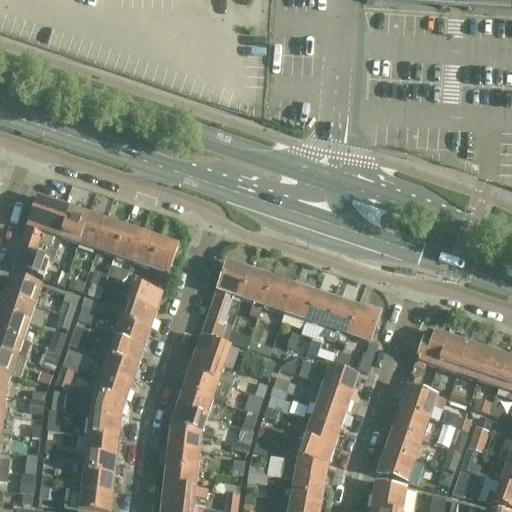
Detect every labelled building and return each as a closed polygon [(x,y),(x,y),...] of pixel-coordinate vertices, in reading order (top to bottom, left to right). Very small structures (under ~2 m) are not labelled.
[(27,231),(19,254),(49,264),(53,265),(60,242),(70,212),(36,200),(30,221),(26,231),(27,231)] [(70,212),(60,242),(78,248),(88,218),(70,212)] [(88,218),(78,248),(96,254),(107,224),(88,218)] [(107,224),(96,254),(114,260),(125,230),(124,230),(107,224)] [(125,230),(114,260),(132,267),(142,236),(125,230)] [(142,236),(132,267),(150,273),(161,243),(142,236)] [(147,282),(143,292),(162,298),(169,278),(168,278),(179,249),(161,243),(150,273),(159,276),(156,285),(147,282)] [(19,254),(12,273),(43,283),(49,264),(19,254)] [(216,295),(202,336),(225,344),(230,329),(224,327),(232,304),(238,306),(239,303),(250,273),(230,266),(225,269),(216,295)] [(107,279),(122,284),(126,282),(129,274),(111,268),(107,279)] [(64,291),(71,271),(63,269),(57,288),(64,291)] [(250,273),(239,303),(252,308),(249,319),(257,322),(258,322),(262,311),(261,311),(271,281),(250,273)] [(82,297),(89,277),(79,274),(76,283),(71,282),(67,292),(82,297)] [(135,278),(131,288),(143,292),(147,282),(135,278)] [(10,280),(4,298),(35,309),(41,291),(10,280)] [(271,281),(261,311),(262,311),(282,318),(293,288),(271,281)] [(110,283),(106,296),(115,299),(119,287),(110,283)] [(91,285),(87,298),(100,302),(104,290),(91,285)] [(131,288),(125,305),(156,316),(162,298),(143,292),(131,288)] [(293,288),(282,318),(304,325),(315,296),(293,288)] [(315,296),(304,325),(325,332),(336,303),(315,296)] [(4,298),(0,309),(0,316),(29,327),(35,309),(4,298)] [(79,303),(65,298),(59,318),(72,322),(79,303)] [(99,306),(84,301),(81,310),(96,315),(99,306)] [(336,303),(325,332),(346,340),(357,310),(336,303)] [(125,305),(119,323),(149,334),(156,316),(125,305)] [(93,315),(95,316),(96,315),(81,310),(76,324),(89,328),(93,315)] [(357,310),(346,340),(370,348),(380,318),(357,310)] [(0,316),(0,336),(32,348),(32,347),(23,344),(29,327),(0,316)] [(55,330),(68,334),(72,322),(59,318),(55,330)] [(119,323),(113,341),(144,352),(149,334),(119,323)] [(82,353),(89,334),(75,329),(68,348),(82,353)] [(230,329),(225,344),(247,352),(249,344),(250,345),(254,332),(249,330),(246,339),(231,334),(232,330),(230,329)] [(413,369),(410,379),(412,380),(419,382),(422,372),(424,367),(437,372),(448,341),(425,334),(413,369)] [(62,353),(67,339),(54,335),(49,349),(55,351),(54,355),(60,357),(61,353),(62,353)] [(0,336),(0,356),(25,366),(32,348),(0,336)] [(291,336),(286,351),(294,354),(299,339),(291,336)] [(113,341),(107,359),(137,370),(144,352),(113,341)] [(201,341),(195,358),(225,369),(233,372),(240,354),(231,351),(201,341)] [(448,341),(437,372),(457,378),(467,348),(448,341)] [(312,343),(307,357),(315,360),(320,346),(312,343)] [(249,344),(247,352),(270,360),(272,352),(250,345),(249,344)] [(328,364),(329,363),(337,366),(341,354),(334,352),(332,356),(320,352),(322,346),(320,346),(315,360),(328,364)] [(467,348),(457,378),(477,385),(488,355),(467,348)] [(347,369),(351,358),(341,354),(337,366),(347,369)] [(488,355),(477,385),(497,392),(508,362),(488,355)] [(0,356),(0,377),(10,381),(10,380),(19,384),(25,366),(0,356)] [(59,363),(46,358),(41,372),(54,377),(59,363)] [(195,358),(189,376),(231,390),(234,382),(222,378),(225,369),(195,358)] [(74,363),(65,359),(60,372),(70,375),(74,375),(73,375),(76,367),(73,366),(74,363)] [(107,359),(101,377),(131,388),(137,370),(107,359)] [(511,363),(508,362),(497,392),(508,396),(506,402),(511,403),(511,363)] [(279,373),(299,380),(302,371),(288,366),(280,370),(279,373)] [(316,366),(313,374),(325,378),(324,383),(320,382),(318,387),(352,399),(358,381),(316,366)] [(37,384),(50,389),(54,377),(41,372),(37,384)] [(54,389),(55,389),(54,393),(63,393),(64,392),(68,394),(74,375),(70,375),(60,372),(54,389)] [(189,376),(183,394),(213,403),(225,408),(231,390),(189,376)] [(0,399),(5,400),(6,391),(10,381),(0,377),(0,399)] [(101,377),(95,395),(125,406),(131,388),(101,377)] [(412,380),(407,392),(417,395),(421,383),(412,380)] [(268,389),(259,386),(255,398),(264,401),(268,389)] [(320,394),(316,407),(346,417),(352,399),(318,387),(316,392),(320,394)] [(273,392),(271,400),(290,406),(292,398),(273,392)] [(407,392),(400,413),(430,423),(434,411),(442,414),(445,405),(437,402),(417,395),(407,392)] [(50,400),(49,412),(59,413),(60,401),(63,393),(54,393),(51,400),(50,400)] [(32,402),(30,402),(30,403),(43,405),(43,404),(45,404),(46,395),(33,394),(32,402)] [(183,394),(176,411),(207,421),(213,403),(183,394)] [(452,394),(448,403),(461,408),(465,398),(452,394)] [(90,409),(89,418),(121,422),(121,417),(125,406),(95,395),(90,409)] [(255,398),(252,397),(247,414),(257,418),(263,401),(264,402),(264,401),(255,398)] [(290,406),(271,400),(267,411),(279,415),(287,417),(291,406),(290,406)] [(477,402),(473,413),(487,418),(491,407),(477,402)] [(28,416),(42,417),(43,405),(30,403),(28,416)] [(307,419),(306,423),(340,435),(346,417),(316,407),(311,420),(307,419)] [(493,409),(493,407),(491,407),(487,418),(501,423),(504,413),(493,409)] [(176,411),(170,429),(202,436),(207,421),(176,411)] [(276,424),(279,415),(267,411),(264,421),(276,424)] [(400,413),(393,435),(422,445),(430,423),(400,413)] [(48,414),(47,423),(58,424),(59,415),(48,414)] [(247,414),(241,432),(252,435),(257,418),(247,414)] [(447,416),(444,428),(455,431),(459,420),(447,416)] [(77,418),(75,435),(119,440),(121,422),(89,418),(89,419),(77,418)] [(455,431),(455,432),(468,436),(472,425),(459,420),(455,431)] [(492,424),(479,420),(475,431),(488,435),(492,424)] [(300,433),(297,441),(303,443),(333,453),(340,435),(306,423),(304,428),(308,429),(306,435),(300,433)] [(33,429),(32,441),(40,442),(41,430),(33,429)] [(170,429),(168,450),(200,454),(202,436),(170,429)] [(470,447),(483,451),(488,435),(475,431),(470,447)] [(253,436),(252,436),(252,435),(241,432),(238,444),(250,446),(253,436)] [(448,452),(447,453),(461,458),(468,436),(455,432),(452,441),(456,442),(452,454),(448,452)] [(75,435),(75,436),(87,438),(84,456),(116,460),(119,440),(75,435)] [(393,435),(385,456),(415,466),(422,445),(393,435)] [(31,454),(39,455),(40,442),(32,441),(25,440),(24,447),(31,448),(31,454)] [(56,444),(46,443),(45,452),(55,453),(56,444)] [(303,443),(295,466),(327,470),(333,453),(303,443)] [(231,451),(247,456),(250,446),(238,444),(237,446),(233,444),(231,451)] [(256,447),(253,455),(265,459),(267,451),(256,447)] [(168,450),(166,469),(197,473),(200,454),(168,450)] [(43,463),(54,464),(55,453),(45,452),(43,463)] [(501,453),(498,462),(507,466),(511,467),(511,452),(510,457),(501,453)] [(447,453),(441,471),(455,476),(461,458),(447,453)] [(84,456),(82,474),(114,478),(116,460),(84,456)] [(385,456),(377,480),(388,483),(388,482),(407,488),(415,466),(385,456)] [(269,472),(267,481),(292,484),(324,489),(327,470),(295,466),(270,462),(269,472)] [(0,475),(8,477),(9,464),(0,463),(0,475)] [(234,464),(232,478),(243,479),(244,465),(234,464)] [(511,467),(507,466),(500,487),(511,490),(511,467)] [(29,467),(28,478),(35,478),(37,479),(38,467),(29,467)] [(166,469),(164,488),(195,491),(197,473),(166,469)] [(249,469),(248,478),(267,481),(269,472),(249,469)] [(82,474),(80,493),(112,497),(114,478),(82,474)] [(0,475),(0,486),(7,487),(8,477),(0,475)] [(465,501),(472,479),(462,475),(454,498),(465,501)] [(35,478),(28,478),(21,477),(19,498),(22,498),(33,499),(34,499),(35,478)] [(248,478),(247,485),(266,488),(267,481),(248,478)] [(42,479),(40,491),(50,492),(51,480),(42,479)] [(292,484),(289,501),(320,508),(322,497),(324,489),(292,484)] [(375,487),(371,510),(379,511),(402,511),(406,494),(386,491),(386,489),(375,487)] [(488,496),(484,507),(495,511),(497,511),(499,509),(507,511),(511,511),(511,490),(500,487),(496,499),(488,496)] [(163,497),(161,508),(193,511),(194,502),(206,503),(208,494),(195,492),(195,491),(164,488),(163,497)] [(241,489),(223,488),(222,497),(240,499),(241,489)] [(80,493),(77,511),(110,511),(112,497),(80,493)] [(32,510),(33,499),(22,498),(21,509),(32,510)] [(246,498),(245,506),(253,507),(254,499),(246,498)] [(431,500),(429,511),(443,511),(445,504),(431,500)] [(289,501),(287,511),(319,511),(320,508),(289,501)] [(218,511),(237,511),(239,504),(230,503),(230,508),(219,506),(218,511)]
